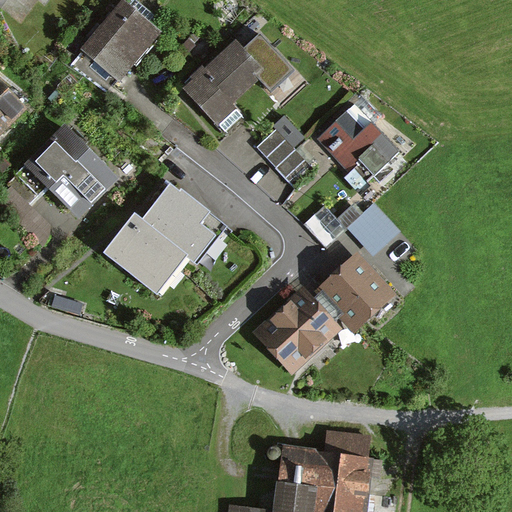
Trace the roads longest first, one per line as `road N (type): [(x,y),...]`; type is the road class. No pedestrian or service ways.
road 1 (residential): [(0,296),(52,322),(158,355),(189,356),(285,268),(288,235),(139,101)]
road 2 (track): [(189,356),(250,392),(336,410),(426,421),(511,409)]
